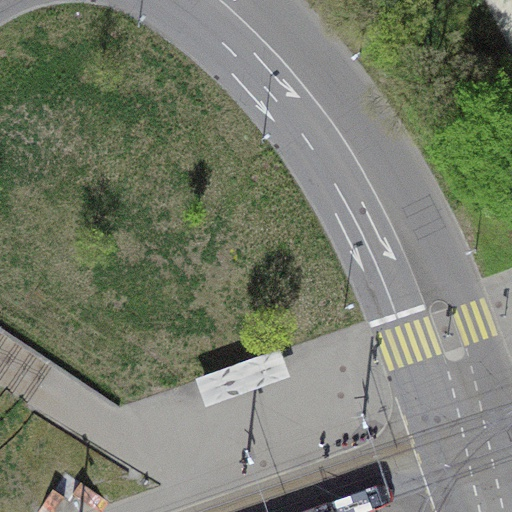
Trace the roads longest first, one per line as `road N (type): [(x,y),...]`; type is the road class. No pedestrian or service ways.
road 1 (motorway): [(87,511),(410,0)]
road 2 (tertiary): [(225,0),(275,52),(392,220),(454,356),(488,511)]
road 3 (motorway): [(257,0),(0,408)]
